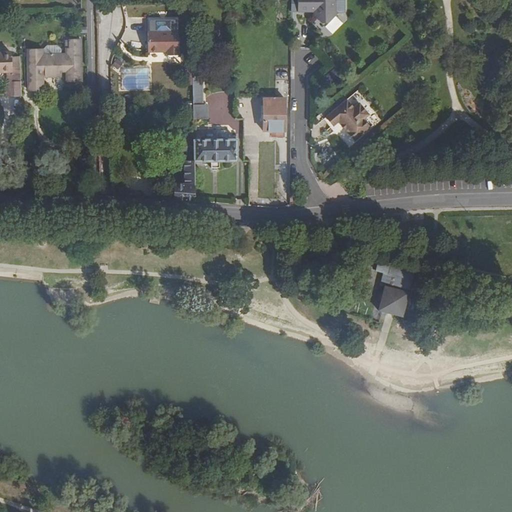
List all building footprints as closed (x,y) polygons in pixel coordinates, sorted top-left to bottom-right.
[(298,0),(299,11),(312,12),(312,8),(316,8),(316,12),(316,15),(325,26),(339,15),(337,11),(337,2),(338,0),(298,0)] [(181,56),(181,32),(151,32),(151,52),(170,52),(170,56),(181,56)] [(276,80),(291,80),(291,48),(291,41),(276,41),(276,71),(267,71),(267,85),(269,86),(269,92),(271,92),(271,98),(276,98),(276,80)] [(38,55),(38,50),(28,51),(29,90),(42,90),(42,71),(45,71),(45,77),(60,77),(60,72),(60,68),(67,69),(67,72),(67,82),(80,82),(80,42),(70,42),(70,51),(66,51),(66,55),(54,56),(54,54),(50,54),(50,56),(42,55),(38,55)] [(21,82),(20,56),(10,57),(10,53),(0,53),(0,72),(6,72),(11,72),(11,82),(21,82)] [(150,89),(149,68),(122,69),(123,90),(150,89)] [(6,97),(21,97),(21,82),(11,82),(6,82),(5,82),(6,97)] [(201,92),(199,92),(192,92),(193,117),(193,121),(200,121),(201,92)] [(353,96),(327,117),(334,125),(339,121),(342,124),(345,122),(348,126),(346,129),(355,140),(373,125),(367,117),(368,115),(353,96)] [(276,98),(271,98),(263,98),(262,131),(284,132),(284,98),(276,98)] [(334,125),(327,117),(324,119),(331,127),(334,125)] [(235,161),(235,139),(227,139),(224,134),(215,134),(215,139),(193,139),(193,154),(193,161),(209,161),(209,170),(220,170),(220,161),(235,161)] [(189,154),(193,154),(193,139),(193,137),(187,137),(175,137),(175,154),(184,154),(189,154)] [(173,197),(193,199),(193,161),(193,154),(189,154),(189,161),(184,160),(184,184),(173,184),(173,197)] [(390,315),(404,319),(409,297),(415,270),(379,261),(375,273),(383,276),(380,288),(385,290),(380,312),(390,315)]
